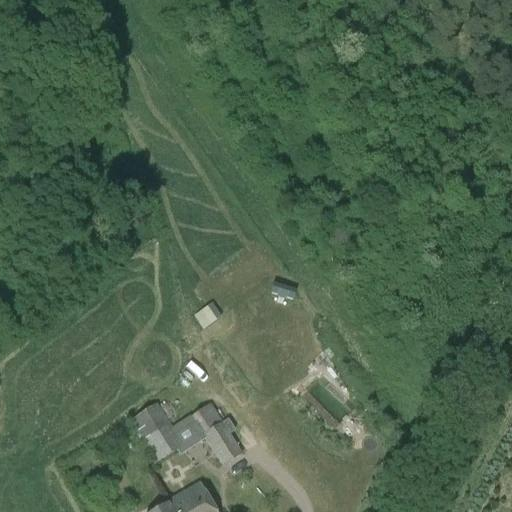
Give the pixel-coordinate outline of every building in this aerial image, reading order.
[(192,315),(200,329),(213,322),(206,308),(192,315)] [(129,419),(156,461),(179,446),(152,405),(129,419)] [(210,405),(190,419),(222,469),(242,456),(210,405)] [(213,511),(199,486),(171,502),(177,511),(213,511)] [(177,511),(171,502),(154,511),(177,511)]
